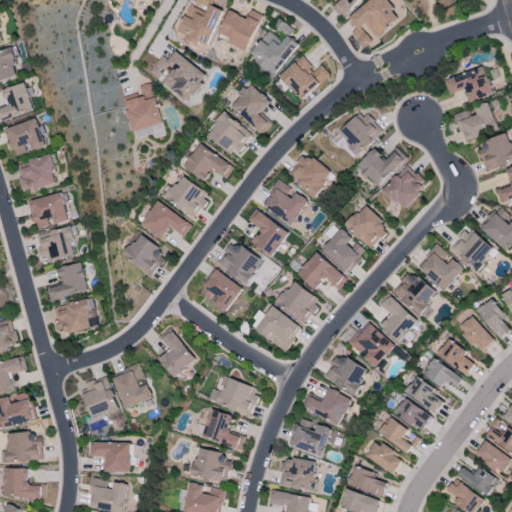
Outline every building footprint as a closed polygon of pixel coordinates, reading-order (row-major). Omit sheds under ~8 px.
[(222,10),(212,6),(214,0),(192,0),(191,4),(185,2),(173,33),(209,46),(222,10)] [(338,0),(339,1),(333,8),(344,18),(360,0),(338,0)] [(400,17),(385,0),(370,0),(349,18),(358,28),(351,34),(364,48),(373,41),(362,27),(365,24),(377,37),(400,17)] [(262,15),(250,10),(247,17),(230,10),(220,33),(231,38),(229,44),(247,51),(262,15)] [(299,44),(290,37),(295,30),(282,20),(276,29),(286,37),(282,41),(268,30),(249,55),(275,75),(299,44)] [(0,80),(22,74),(13,47),(0,51),(0,80)] [(207,76),(177,51),(168,61),(162,56),(150,71),(160,80),(161,80),(186,101),(207,76)] [(321,65),(315,70),(302,56),(280,76),(302,101),(330,75),(321,65)] [(445,81),(450,94),(465,89),(470,103),(494,94),(484,66),(445,81)] [(0,122),(36,111),(27,82),(3,90),(8,106),(0,108),(0,122)] [(133,132),(163,123),(151,83),(139,86),(141,94),(123,100),(133,132)] [(272,101),(252,84),(232,106),(263,134),(273,123),(261,113),(272,101)] [(455,115),(464,142),(499,130),(489,102),(471,109),(455,115)] [(357,155),(383,133),(363,110),(338,133),(357,155)] [(208,135),(231,154),(235,149),(240,153),(254,135),(226,112),(208,135)] [(49,145),(39,118),(5,129),(15,157),(49,145)] [(511,162),(511,139),(510,134),(477,146),(487,172),(511,162)] [(234,168),(204,143),(185,165),(203,181),(214,168),(226,178),(234,168)] [(375,148),(357,165),(378,186),(407,158),(397,148),(385,159),(375,148)] [(16,166),(25,193),(59,181),(50,154),(16,166)] [(288,173),(313,196),(333,174),(312,155),(307,161),(303,157),(288,173)] [(424,181),(408,165),(383,189),(403,211),(423,192),(418,186),(424,181)] [(501,202),(511,198),(511,167),(507,169),(511,185),(497,190),(501,202)] [(166,198),(195,220),(208,201),(200,196),(204,190),(184,175),(166,198)] [(263,206),(292,225),(309,200),(294,191),(294,190),(280,180),(263,206)] [(28,200),(35,229),(52,225),(69,221),(63,193),(28,200)] [(141,225),(162,240),(170,227),(184,237),(192,225),(158,200),(141,225)] [(346,226),(371,249),(387,233),(381,228),(386,223),(366,204),(346,226)] [(480,227),(505,251),(511,243),(511,216),(511,217),(500,207),(480,227)] [(248,220),(262,231),(253,242),(272,256),(289,233),(257,208),(248,220)] [(77,255),(70,227),(36,235),(41,258),(50,255),(52,261),(77,255)] [(355,240),(342,228),(322,250),(348,274),(368,252),(355,240)] [(494,251),(467,228),(449,249),(477,272),(494,251)] [(123,257),(151,277),(167,255),(139,234),(123,257)] [(263,262),(236,240),(218,262),(245,284),(263,262)] [(450,257),(439,245),(418,266),(443,291),(465,269),(451,256),(450,257)] [(298,273),(315,290),(326,278),(338,290),(347,279),(318,252),(298,273)] [(51,301),(90,291),(83,262),(60,268),(63,284),(48,288),(51,301)] [(226,313),(243,288),(216,269),(200,293),(212,301),(211,303),(226,313)] [(437,294),(412,271),(393,291),(418,314),(437,294)] [(304,324),(322,301),(294,280),(277,303),(304,324)] [(511,311),(511,290),(503,295),(511,311)] [(399,343),(418,321),(390,296),(381,306),(391,314),(380,326),(399,343)] [(92,328),(89,317),(97,316),(92,298),(53,308),(59,330),(66,328),(68,334),(92,328)] [(508,316),(493,298),(477,311),(500,339),(511,330),(503,320),(508,316)] [(285,351),(302,328),(273,306),(255,330),(269,341),(270,340),(285,351)] [(459,329),(482,353),(496,340),(473,316),(459,329)] [(0,321),(0,352),(19,347),(11,319),(0,321)] [(349,343),(362,355),(362,356),(375,368),(395,346),(369,322),(349,343)] [(158,360),(176,379),(198,359),(172,330),(162,339),(170,349),(158,360)] [(438,355),(467,376),(475,364),(465,357),(469,352),(450,339),(438,355)] [(0,362),(0,393),(15,390),(11,374),(27,370),(24,356),(0,362)] [(354,395),(369,370),(346,357),(343,361),(336,357),(324,378),(354,395)] [(425,376),(444,387),(448,381),(458,387),(464,377),(435,359),(425,376)] [(152,399),(146,385),(141,387),(139,381),(145,378),(139,365),(112,377),(126,410),(152,399)] [(91,416),(109,409),(110,413),(120,410),(108,376),(85,384),(88,392),(83,394),(91,416)] [(444,401),(433,394),(437,388),(416,377),(406,394),(438,412),(444,401)] [(257,388),(230,378),(224,393),(212,388),(208,400),(251,417),(258,396),(255,395),(257,388)] [(352,398),(329,388),(323,402),(310,396),(304,409),(339,426),(352,398)] [(36,420),(30,392),(11,396),(0,398),(0,416),(3,428),(36,420)] [(423,432),(433,417),(406,398),(395,413),(423,432)] [(241,450),(246,438),(229,432),(235,417),(212,409),(202,436),(241,450)] [(416,436),(411,443),(403,438),(409,430),(392,417),(380,434),(409,454),(420,438),(416,436)] [(290,445),(322,456),(331,428),(315,423),(299,418),(290,445)] [(511,452),(511,429),(496,420),(486,437),(511,452)] [(43,461),(42,441),(30,442),(30,432),(7,433),(9,463),(43,461)] [(504,476),(511,464),(511,459),(486,440),(475,455),(504,476)] [(404,459),(377,441),(366,456),(394,474),(404,459)] [(90,457),(106,457),(106,472),(131,473),(131,443),(90,442),(90,457)] [(192,476),(226,483),(231,461),(221,459),(222,452),(198,447),(192,476)] [(278,486),(314,491),(318,463),(283,458),(278,486)] [(376,472),(355,466),(349,485),(384,496),(388,483),(374,478),(376,472)] [(458,475),(487,496),(499,480),(480,467),(475,475),(464,467),(458,475)] [(29,469),(6,468),(5,497),(46,498),(46,485),(29,485),(29,469)] [(90,507),(119,511),(124,511),(129,484),(111,481),(94,478),(90,507)] [(445,494),(471,511),(475,511),(484,500),(455,480),(445,494)] [(184,511),(221,511),(225,490),(206,487),(207,485),(189,483),(184,511)] [(309,511),(312,498),(273,490),(270,504),(285,507),(283,511),(309,511)] [(341,509),(355,511),(364,511),(365,511),(367,511),(378,511),(382,498),(346,490),(341,509)]
